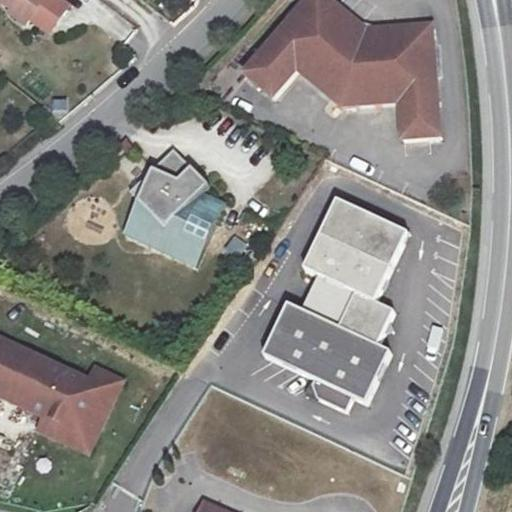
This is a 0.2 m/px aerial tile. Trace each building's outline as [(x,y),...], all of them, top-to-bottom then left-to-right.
[(39,0),(0,0),(0,14),(5,18),(2,22),(18,34),(22,28),(42,2),(39,0)] [(333,0),(289,0),(236,64),(264,88),(288,60),(333,98),(391,93),(394,131),(432,128),(423,16),(363,20),(353,17),(333,0)] [(42,2),(22,28),(41,42),(60,16),(42,2)] [(198,179),(162,144),(118,187),(127,197),(112,230),(185,262),(214,197),(191,187),(198,179)] [(320,280),(304,314),(382,350),(398,315),(343,291),(359,254),(394,270),(410,233),(339,201),(306,274),(320,280)] [(304,314),(291,307),(267,359),(313,381),(311,386),(315,400),(348,415),(355,399),(371,407),(395,356),(382,350),(304,314)] [(80,377),(0,339),(0,394),(37,412),(67,426),(89,381),(80,377)] [(37,412),(31,425),(79,448),(113,376),(87,363),(80,377),(89,381),(67,426),(37,412)] [(232,511),(196,496),(188,511),(232,511)]
